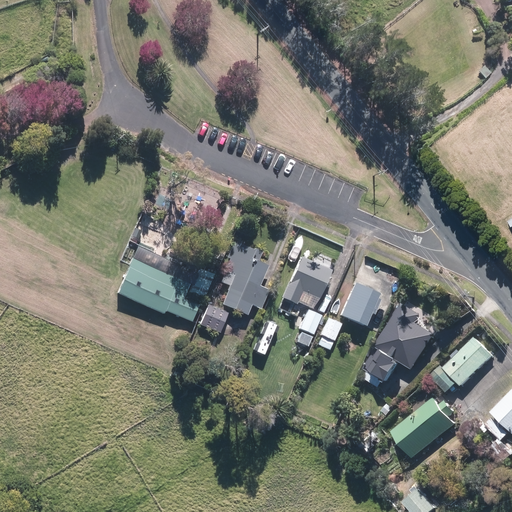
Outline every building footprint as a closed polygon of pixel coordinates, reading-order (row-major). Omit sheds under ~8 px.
[(511,0),(501,0),(501,2),(511,2),(511,19),(511,0)] [(493,72),(483,63),(476,72),(486,80),(493,72)] [(259,259),(230,246),(208,294),(237,307),(259,259)] [(335,269),(300,253),(283,292),(317,307),(335,269)] [(185,286),(129,263),(115,297),(189,326),(198,305),(180,298),(185,286)] [(215,275),(201,268),(190,292),(204,299),(215,275)] [(380,289),(359,279),(344,312),(364,321),(370,310),(376,311),(382,296),(377,294),(380,289)] [(445,321),(406,298),(380,343),(386,346),(374,366),(392,377),(404,357),(418,366),(445,321)] [(226,311),(209,303),(200,322),(218,330),(226,311)] [(323,312),(308,307),(301,327),(302,327),(298,339),(309,343),(313,332),(315,332),(323,312)] [(341,319),(326,314),(321,333),(323,333),(320,344),(330,347),(333,336),(335,337),(341,319)] [(456,388),(494,352),(475,332),(455,351),(458,354),(442,370),(444,372),(439,378),(448,388),(452,384),(456,388)] [(511,391),(496,408),(511,422),(511,391)] [(414,452),(456,419),(435,392),(393,426),(414,452)] [(433,511),(437,509),(422,490),(404,503),(411,511),(433,511)]
